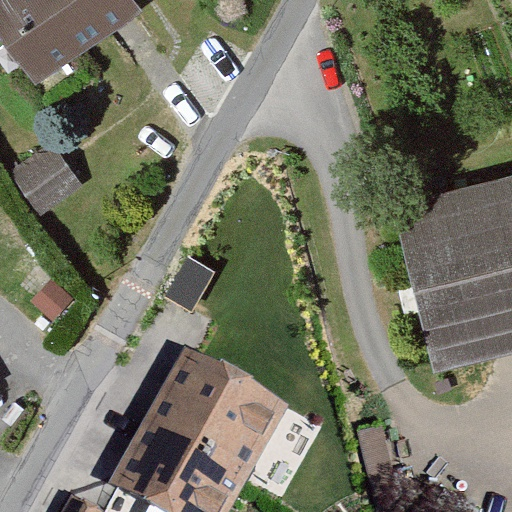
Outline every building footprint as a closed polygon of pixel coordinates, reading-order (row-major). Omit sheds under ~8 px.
[(145,28),(125,0),(0,0),(0,49),(35,102),(145,28)] [(75,185),(52,151),(10,179),(33,213),(75,185)] [(511,176),(393,204),(434,383),(511,365),(511,176)] [(80,311),(57,286),(32,308),(55,333),(80,311)] [(189,362),(113,493),(146,511),(235,511),(289,417),(189,362)]
